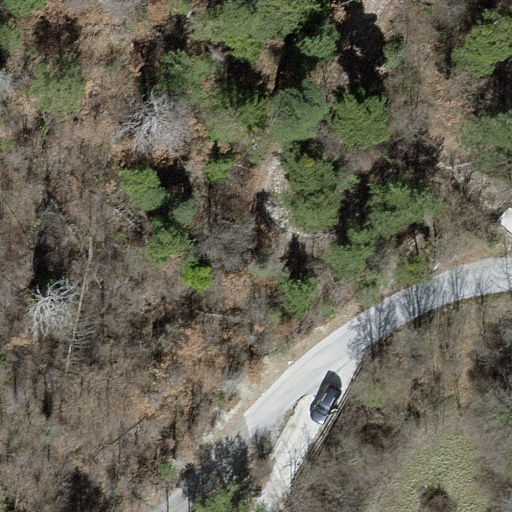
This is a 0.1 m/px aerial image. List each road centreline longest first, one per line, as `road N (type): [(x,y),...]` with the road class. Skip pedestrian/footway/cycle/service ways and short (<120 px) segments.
road 1 (track): [(383,0),(278,174),(282,206),(293,223),(334,226),(417,180),(448,173),(511,209)]
road 2 (track): [(336,355),(248,425),(180,511)]
